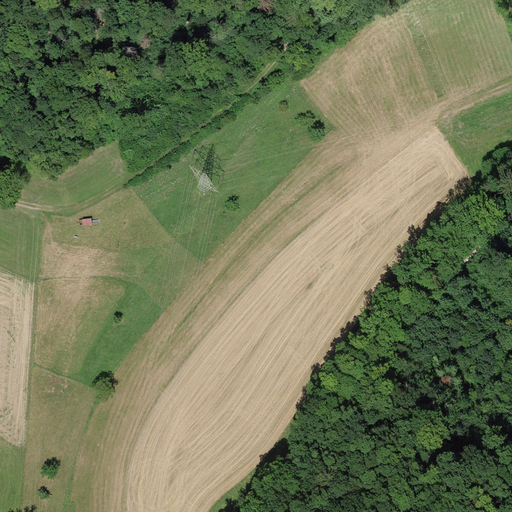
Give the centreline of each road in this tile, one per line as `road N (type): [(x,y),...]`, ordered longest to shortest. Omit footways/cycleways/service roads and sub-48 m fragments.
road 1 (track): [(0,198),(67,209),(123,182),(239,95),(333,0)]
road 2 (track): [(511,227),(433,296),(289,511)]
road 3 (track): [(511,352),(414,511)]
